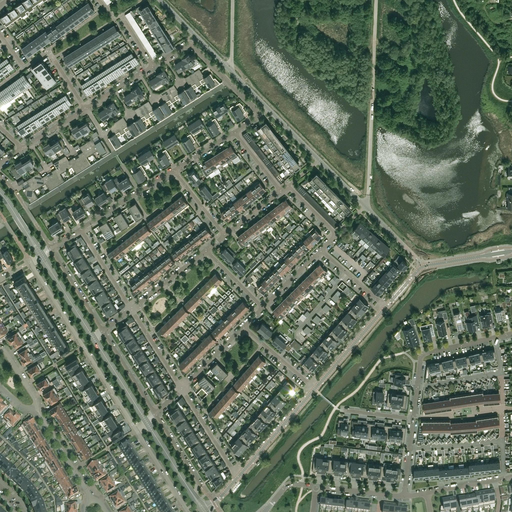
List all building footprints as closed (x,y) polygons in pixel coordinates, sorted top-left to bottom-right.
[(31,0),(23,0),(22,2),(28,11),(29,12),(31,11),(30,11),(34,9),(33,8),(33,7),(35,5),(31,0)] [(28,11),(22,2),(14,7),(21,16),(22,18),(23,17),(27,14),(26,13),(26,12),(28,11)] [(94,10),(91,6),(89,2),(84,6),(89,14),(94,10)] [(141,15),(150,9),(151,9),(148,4),(142,7),(141,5),(136,8),(141,15)] [(89,14),(84,6),(79,9),(85,17),(89,14)] [(21,16),(14,7),(7,12),(13,21),(21,16)] [(85,17),(79,9),(75,13),(80,20),(85,17)] [(153,14),(150,9),(141,15),(144,19),(153,14)] [(13,21),(7,12),(0,17),(0,18),(1,19),(6,27),(13,21)] [(80,20),(75,13),(70,16),(76,24),(80,20)] [(147,24),(156,18),(153,14),(144,19),(147,24)] [(76,24),(70,16),(65,19),(71,27),(76,24)] [(149,29),(159,23),(156,18),(147,24),(149,29)] [(71,27),(65,19),(61,23),(66,30),(71,27)] [(66,30),(61,23),(56,26),(62,34),(66,30)] [(152,33),(162,27),(159,23),(149,29),(152,33)] [(121,33),(118,29),(117,30),(117,29),(114,25),(109,28),(115,37),(121,33)] [(62,34),(56,26),(51,29),(57,37),(62,34)] [(155,38),(165,32),(162,27),(152,33),(155,38)] [(115,37),(109,28),(105,31),(110,40),(115,37)] [(57,37),(51,29),(47,33),(46,31),(52,41),(57,37)] [(52,41),(46,31),(41,34),(47,42),(51,39),(52,41)] [(110,40),(105,31),(100,34),(106,43),(110,40)] [(158,42),(167,36),(165,32),(155,38),(158,42)] [(47,42),(41,34),(36,38),(42,46),(47,42)] [(106,43),(100,34),(96,37),(101,45),(106,43)] [(161,47),(170,41),(167,36),(158,42),(161,47)] [(101,45),(96,37),(91,40),(97,48),(101,45)] [(42,46),(36,38),(32,41),(37,49),(42,46)] [(97,48),(91,40),(87,43),(92,51),(97,48)] [(37,49),(32,41),(27,45),(33,52),(37,49)] [(164,52),(173,46),(170,41),(161,47),(164,52)] [(92,51),(87,43),(82,45),(87,54),(92,51)] [(33,52),(27,45),(22,48),(28,56),(33,52)] [(87,54),(82,45),(77,48),(83,57),(87,54)] [(83,57),(77,48),(73,51),(78,60),(83,57)] [(78,60),(73,51),(68,54),(74,63),(78,60)] [(136,57),(135,56),(134,57),(132,53),(128,55),(134,65),(139,61),(136,57)] [(74,63),(68,54),(64,57),(69,66),(74,63)] [(200,63),(195,57),(192,59),(189,54),(182,58),(183,59),(187,66),(188,67),(191,65),(192,68),(200,63)] [(134,65),(128,55),(124,58),(130,68),(134,65)] [(12,66),(6,58),(2,61),(8,70),(13,67),(12,66)] [(130,68),(124,58),(119,61),(125,70),(130,68)] [(187,66),(183,59),(175,65),(179,71),(187,66)] [(0,67),(4,73),(8,70),(2,61),(0,62),(0,67)] [(36,73),(44,66),(44,65),(45,65),(41,61),(32,68),(36,73)] [(125,70),(119,61),(114,64),(120,73),(125,70)] [(120,73),(114,64),(109,67),(115,76),(120,73)] [(48,70),(45,66),(44,66),(36,73),(40,77),(48,70)] [(115,76),(109,67),(105,70),(111,79),(115,76)] [(43,82),(52,75),(49,70),(48,71),(48,70),(40,77),(43,82)] [(111,79),(105,70),(100,73),(106,82),(111,79)] [(169,79),(164,72),(164,70),(157,74),(158,75),(162,82),(163,83),(169,79)] [(106,82),(100,73),(95,76),(101,85),(106,82)] [(25,76),(24,74),(19,78),(27,88),(31,85),(32,85),(29,81),(27,79),(25,76)] [(220,83),(215,77),(213,78),(210,74),(200,80),(198,78),(196,79),(199,85),(206,81),(211,88),(208,90),(208,91),(222,82),(222,81),(220,83)] [(56,83),(55,81),(56,80),(52,75),(43,82),(47,87),(50,84),(52,86),(56,83)] [(162,82),(158,75),(149,81),(153,87),(162,82)] [(101,85),(95,76),(91,79),(97,88),(101,85)] [(27,88),(19,78),(15,81),(23,92),(27,88)] [(97,88),(91,79),(86,82),(92,91),(97,88)] [(198,97),(193,89),(199,85),(196,79),(193,81),(195,83),(185,90),(192,101),(201,95),(198,97)] [(23,92),(15,81),(11,84),(18,95),(23,92)] [(92,91),(86,82),(81,85),(87,94),(92,91)] [(18,95),(11,84),(6,87),(14,98),(18,95)] [(144,95),(139,88),(138,86),(132,90),(132,91),(136,98),(137,99),(144,95)] [(14,98),(6,87),(2,90),(9,101),(14,98)] [(9,101),(2,90),(0,91),(0,97),(5,104),(9,101)] [(183,107),(192,101),(185,90),(174,96),(173,94),(170,95),(174,101),(181,97),(185,104),(182,106),(183,107)] [(136,98),(132,91),(124,97),(128,103),(136,98)] [(71,103),(66,95),(61,98),(67,107),(69,106),(69,104),(70,104),(71,103)] [(172,113),(168,105),(174,101),(170,95),(168,97),(170,99),(159,106),(166,117),(175,111),(172,113)] [(67,107),(61,98),(56,101),(62,110),(67,107)] [(62,110),(56,101),(51,104),(57,113),(62,110)] [(118,111),(114,104),(113,102),(106,106),(107,108),(111,114),(112,115),(118,111)] [(246,112),(242,107),(243,106),(239,102),(234,106),(233,105),(230,107),(230,108),(232,110),(237,119),(244,115),(243,113),(246,112)] [(217,117),(228,109),(224,103),(213,110),(217,117)] [(57,113),(51,104),(46,107),(52,116),(57,113)] [(166,117),(159,106),(149,112),(147,110),(145,111),(149,117),(155,113),(160,121),(157,122),(157,123),(166,117)] [(52,116),(46,107),(42,110),(47,119),(52,116)] [(111,114),(107,108),(99,113),(103,119),(111,114)] [(47,119),(42,110),(37,113),(43,122),(47,119)] [(142,121),(149,117),(145,111),(143,113),(144,115),(134,122),(141,133),(150,127),(147,129),(142,121)] [(43,122),(37,113),(32,116),(38,125),(43,122)] [(38,125),(32,116),(27,119),(33,129),(38,125)] [(217,127),(220,125),(215,118),(212,120),(213,122),(207,126),(213,135),(219,131),(217,127)] [(33,129),(27,119),(22,122),(28,132),(33,129)] [(199,128),(204,125),(199,119),(188,126),(194,135),(201,130),(199,128)] [(88,129),(90,128),(89,126),(87,123),(85,123),(84,124),(83,123),(82,121),(77,125),(83,134),(88,130),(88,129)] [(28,132),(22,122),(17,125),(20,129),(17,130),(18,131),(22,135),(28,132)] [(132,139),(141,133),(134,122),(124,128),(122,126),(120,127),(123,133),(130,129),(135,137),(132,138),(132,139)] [(259,135),(269,127),(266,123),(259,127),(257,125),(253,127),(259,135)] [(83,134),(77,125),(72,128),(73,130),(74,131),(72,132),(71,133),(74,138),(77,136),(77,137),(83,134)] [(123,133),(120,127),(117,129),(119,131),(108,138),(115,149),(125,143),(122,145),(117,137),(123,133)] [(263,139),(273,131),(269,127),(259,135),(263,139)] [(266,143),(276,135),(273,131),(263,139),(266,143)] [(192,143),(195,141),(190,133),(190,134),(189,133),(187,134),(187,135),(189,138),(183,142),(188,150),(195,146),(192,143)] [(167,148),(179,141),(175,134),(163,141),(167,148)] [(269,148),(279,140),(276,135),(266,143),(269,148)] [(111,152),(104,141),(101,142),(100,141),(100,140),(95,143),(92,138),(86,142),(93,153),(98,150),(103,157),(111,152)] [(65,147),(64,144),(65,144),(61,139),(57,141),(56,142),(55,141),(54,139),(50,142),(56,151),(62,147),(63,148),(63,149),(65,147)] [(273,152),(283,144),(279,140),(269,148),(273,152)] [(56,151),(50,142),(43,146),(44,148),(45,149),(44,150),(43,150),(46,156),(49,154),(49,155),(56,151)] [(91,164),(87,157),(93,153),(86,142),(79,147),(83,151),(78,154),(78,155),(79,156),(77,158),(84,169),(91,164)] [(276,156),(286,148),(283,144),(273,152),(276,156)] [(238,156),(230,146),(225,148),(232,159),(238,156)] [(232,159),(225,148),(220,151),(227,162),(232,159)] [(279,160),(289,152),(286,148),(276,156),(279,160)] [(168,158),(170,157),(166,149),(163,151),(164,153),(158,157),(163,166),(170,162),(168,158)] [(147,161),(154,156),(150,150),(139,157),(144,166),(148,163),(147,161)] [(227,162),(220,151),(216,154),(223,165),(227,162)] [(283,165),(293,157),(289,152),(279,160),(283,165)] [(223,165),(216,154),(211,157),(218,168),(223,165)] [(84,169),(77,158),(75,159),(74,158),(73,157),(69,160),(66,155),(59,159),(66,170),(72,166),(77,174),(84,169)] [(31,165),(33,164),(32,162),(30,158),(29,159),(28,160),(27,159),(26,157),(20,161),(26,170),(31,166),(31,165)] [(218,168),(211,157),(207,160),(213,171),(218,168)] [(286,169),(296,161),(293,157),(283,165),(286,169)] [(65,181),(60,174),(66,170),(59,159),(53,163),(56,168),(51,171),(51,172),(52,171),(52,173),(50,174),(57,186),(65,181)] [(213,171),(207,160),(202,163),(209,174),(213,171)] [(26,170),(20,161),(15,164),(16,165),(17,167),(14,168),(18,174),(20,172),(21,173),(26,170)] [(291,172),(300,165),(296,161),(286,169),(288,168),(291,172)] [(139,182),(145,178),(143,174),(146,172),(141,165),(135,169),(136,171),(133,173),(139,182)] [(201,180),(193,170),(188,175),(195,184),(197,183),(198,185),(204,181),(202,179),(201,180)] [(57,186),(50,174),(48,176),(47,174),(42,177),(39,172),(33,176),(39,187),(45,183),(50,191),(57,186)] [(312,187),(321,178),(317,174),(312,178),(310,176),(304,181),(306,183),(309,181),(313,185),(311,187),(312,187)] [(22,183),(25,188),(26,190),(23,191),(31,202),(29,203),(30,204),(38,198),(34,191),(39,187),(33,176),(24,181),(22,183)] [(132,186),(127,177),(121,180),(122,181),(120,182),(117,177),(114,179),(117,185),(119,183),(123,188),(124,187),(125,186),(126,188),(127,189),(132,186)] [(117,187),(111,178),(105,181),(106,182),(101,185),(105,191),(108,188),(109,188),(110,189),(111,190),(117,187)] [(315,191),(325,182),(321,178),(312,187),(315,191)] [(265,190),(258,181),(253,184),(261,193),(265,190)] [(319,194),(328,185),(325,182),(315,191),(319,194)] [(261,193),(253,184),(249,187),(257,197),(261,193)] [(212,195),(205,185),(199,189),(207,199),(212,195)] [(323,198),(332,189),(328,185),(319,194),(323,198)] [(257,197),(249,187),(249,188),(250,189),(246,192),(252,200),(257,197)] [(327,202),(336,193),(332,189),(323,198),(327,202)] [(109,200),(104,191),(98,195),(99,196),(94,199),(97,204),(101,202),(102,201),(103,203),(104,204),(109,200)] [(94,201),(88,192),(82,196),(83,197),(78,200),(82,205),(85,203),(86,202),(87,203),(88,205),(94,201)] [(252,200),(246,192),(242,196),(248,203),(252,200)] [(331,206),(340,197),(336,193),(327,202),(331,206)] [(188,204),(182,196),(181,195),(181,196),(177,199),(183,206),(184,208),(188,204)] [(248,203),(242,196),(238,199),(237,197),(236,197),(244,207),(248,203)] [(244,207),(236,197),(232,201),(239,210),(244,207)] [(336,208),(343,201),(340,197),(331,206),(334,210),(336,208)] [(183,206),(177,199),(173,202),(178,209),(178,210),(180,211),(184,208),(183,206)] [(292,206),(285,199),(280,203),(288,213),(293,208),(292,206)] [(239,210),(232,201),(233,202),(229,206),(235,213),(239,210)] [(340,212),(347,204),(343,201),(336,208),(340,212)] [(140,209),(135,202),(128,207),(132,214),(140,209)] [(178,209),(173,202),(169,206),(174,213),(176,214),(180,211),(178,210),(178,209)] [(288,213),(280,203),(276,206),(283,215),(284,215),(284,216),(288,213)] [(347,213),(351,208),(347,204),(340,212),(344,216),(345,217),(345,218),(349,214),(348,214),(347,213)] [(86,215),(85,212),(81,206),(75,210),(76,210),(74,211),(71,206),(68,208),(72,215),(74,214),(76,217),(78,217),(78,216),(79,216),(80,217),(81,218),(86,215)] [(174,213),(169,206),(164,209),(170,216),(171,218),(176,214),(174,213)] [(235,213),(229,206),(225,209),(231,217),(235,213)] [(283,215),(276,206),(272,209),(279,219),(283,215)] [(71,216),(65,207),(59,211),(60,211),(55,214),(59,220),(62,218),(62,217),(63,217),(64,218),(65,219),(71,216)] [(144,215),(140,209),(132,214),(136,220),(144,215)] [(170,216),(164,209),(160,213),(166,220),(170,216)] [(231,217),(225,209),(220,212),(227,220),(231,217)] [(279,219),(272,209),(268,213),(275,222),(274,220),(278,217),(279,219)] [(125,218),(123,214),(121,211),(113,216),(117,223),(125,218)] [(166,220),(160,213),(156,216),(163,224),(167,221),(166,220)] [(275,222),(268,213),(263,216),(271,225),(275,222)] [(163,224),(156,216),(152,219),(158,228),(163,224)] [(263,216),(259,219),(265,227),(267,229),(271,226),(270,226),(271,225),(263,216)] [(129,225),(128,222),(125,218),(117,223),(122,229),(129,225)] [(158,228),(152,219),(147,223),(154,231),(158,228)] [(265,227),(259,219),(255,223),(261,231),(265,227)] [(111,227),(108,223),(107,220),(99,225),(103,232),(111,227)] [(63,229),(58,221),(52,224),(53,225),(48,228),(51,233),(56,230),(58,233),(63,229)] [(352,231),(357,235),(365,226),(360,222),(352,231)] [(262,232),(261,231),(255,223),(251,226),(257,234),(258,236),(260,238),(261,236),(260,235),(262,232)] [(151,231),(145,224),(141,228),(147,235),(151,231)] [(211,233),(204,225),(200,228),(201,229),(201,230),(207,237),(211,233),(211,234),(211,233)] [(257,234),(251,226),(246,230),(252,237),(254,239),(258,236),(257,234)] [(361,238),(369,230),(365,226),(357,235),(361,238)] [(115,234),(113,231),(111,227),(103,232),(107,239),(115,234)] [(147,235),(141,228),(137,231),(143,240),(148,236),(147,235)] [(207,237),(201,230),(201,229),(200,228),(195,231),(197,233),(202,240),(207,237)] [(321,235),(315,229),(311,233),(317,239),(321,235)] [(252,237),(246,230),(242,233),(248,241),(252,237)] [(365,242),(373,234),(369,230),(361,238),(365,242)] [(143,240),(137,231),(132,234),(139,243),(143,240)] [(197,233),(193,236),(198,243),(202,240),(197,233)] [(250,242),(248,241),(242,233),(238,236),(245,246),(250,242)] [(317,239),(311,233),(307,237),(313,243),(317,239)] [(135,246),(139,243),(132,234),(128,238),(134,245),(135,246)] [(369,246),(377,237),(373,234),(365,242),(369,246)] [(198,243),(193,236),(188,240),(194,247),(198,243)] [(313,243),(307,237),(303,240),(302,239),(310,247),(313,243)] [(374,249),(381,241),(377,237),(369,246),(374,249)] [(134,245),(128,238),(124,241),(129,248),(131,250),(135,246),(134,245)] [(310,247),(302,239),(298,243),(306,251),(310,247)] [(194,247),(188,240),(184,243),(190,250),(194,247)] [(78,248),(75,243),(74,241),(70,243),(71,245),(66,248),(67,249),(66,250),(69,254),(78,248)] [(129,248),(124,241),(120,244),(125,251),(129,248)] [(378,253),(385,244),(381,241),(374,249),(378,253)] [(190,250),(184,243),(180,246),(185,253),(190,250)] [(306,251),(298,243),(299,245),(296,248),(302,255),(306,251)] [(125,251),(120,244),(115,248),(121,255),(121,254),(122,256),(127,253),(125,251)] [(385,244),(378,253),(382,256),(389,248),(385,244)] [(185,253),(180,246),(179,245),(174,248),(176,250),(181,257),(185,253)] [(82,254),(78,248),(69,254),(72,259),(73,258),(73,259),(82,254)] [(121,255),(115,248),(108,254),(107,253),(107,254),(110,257),(114,254),(118,260),(122,256),(121,254),(121,255)] [(233,251),(230,253),(225,248),(223,250),(222,249),(219,252),(229,261),(236,255),(233,251)] [(302,255),(296,248),(292,252),(290,250),(290,251),(298,258),(302,255)] [(13,260),(7,250),(4,252),(3,250),(1,252),(0,251),(0,256),(1,258),(4,256),(8,263),(13,260)] [(176,250),(171,253),(177,260),(181,257),(176,250)] [(298,258),(290,251),(286,254),(294,262),(298,258)] [(175,262),(169,255),(168,253),(163,256),(170,265),(175,262)] [(76,266),(85,260),(82,254),(73,259),(74,260),(73,261),(76,266)] [(294,262),(286,254),(286,255),(288,256),(284,260),(290,266),(294,262)] [(170,265),(163,256),(159,259),(166,268),(170,265)] [(393,263),(400,269),(401,269),(402,269),(407,263),(398,256),(394,260),(398,264),(396,266),(393,263)] [(166,268),(159,259),(155,263),(156,265),(162,272),(166,268)] [(89,265),(85,260),(76,266),(79,270),(80,270),(80,271),(89,265)] [(246,269),(237,260),(232,265),(241,274),(246,269)] [(251,268),(257,262),(256,263),(254,261),(255,260),(249,266),(251,268)] [(290,266),(284,260),(280,263),(286,270),(290,266)] [(391,262),(388,266),(390,268),(396,273),(400,269),(393,263),(391,262)] [(286,270),(280,263),(276,267),(283,274),(286,270)] [(124,267),(119,271),(120,274),(126,269),(130,266),(128,264),(124,267)] [(327,271),(319,264),(315,268),(323,276),(327,271)] [(83,277),(93,271),(89,265),(80,271),(81,272),(80,272),(83,277)] [(156,265),(152,268),(158,275),(162,272),(156,265)] [(158,275),(152,268),(151,266),(147,270),(148,272),(148,271),(153,278),(158,275)] [(390,268),(388,266),(384,270),(393,278),(396,273),(390,268)] [(283,274),(276,267),(272,271),(279,278),(283,274)] [(323,276),(315,268),(311,272),(319,280),(323,276)] [(384,270),(381,274),(389,282),(393,278),(384,270)] [(96,276),(93,271),(83,277),(86,281),(87,281),(88,282),(96,276)] [(153,278),(148,271),(148,272),(144,275),(149,282),(153,278)] [(279,278),(272,271),(269,275),(267,273),(275,281),(279,278)] [(319,280),(311,272),(307,276),(315,284),(319,280)] [(222,280),(216,274),(215,273),(212,277),(218,283),(222,280)] [(275,281),(267,273),(263,277),(271,285),(275,281)] [(381,274),(377,278),(386,286),(389,282),(381,274)] [(15,287),(26,280),(23,275),(21,277),(21,276),(18,278),(18,279),(13,282),(16,286),(15,287)] [(149,282),(144,275),(139,278),(145,285),(149,282)] [(90,288),(100,282),(96,276),(88,282),(88,283),(87,283),(90,288)] [(315,284),(307,276),(304,280),(313,289),(311,287),(315,284)] [(218,283),(212,277),(208,281),(214,287),(218,283)] [(271,285),(263,277),(265,279),(261,283),(267,289),(271,285)] [(145,285),(139,278),(135,281),(141,289),(145,285)] [(374,282),(382,290),(386,286),(377,278),(374,282)] [(18,292),(29,285),(26,281),(26,280),(15,287),(18,292)] [(141,289),(135,281),(134,280),(130,283),(134,289),(131,291),(133,294),(133,295),(134,295),(133,294),(141,289)] [(313,289),(304,280),(300,283),(309,293),(313,289)] [(214,287),(208,281),(204,285),(210,291),(214,287)] [(103,287),(100,282),(90,288),(93,292),(94,292),(95,293),(103,287)] [(378,294),(382,290),(374,282),(370,287),(378,294)] [(267,289),(261,283),(257,287),(263,293),(267,289)] [(309,293),(300,283),(296,287),(305,296),(309,293)] [(21,296),(32,289),(29,285),(18,292),(21,296)] [(210,291),(204,285),(200,289),(206,295),(210,291)] [(97,299),(107,293),(103,287),(95,293),(95,294),(94,294),(97,299)] [(305,296),(296,287),(292,291),(300,299),(303,295),(305,297),(305,296)] [(24,301),(35,294),(32,289),(21,296),(24,301)] [(206,295),(200,289),(196,292),(202,299),(206,295)] [(300,299),(292,291),(288,295),(296,303),(300,299)] [(202,299),(196,292),(192,296),(199,303),(202,299)] [(110,299),(107,293),(97,299),(100,304),(101,303),(102,304),(110,299)] [(27,305),(38,299),(35,294),(24,301),(27,305)] [(296,303),(288,295),(284,299),(293,308),(294,308),(292,306),(296,303)] [(199,303),(192,296),(188,300),(195,306),(199,303)] [(368,306),(358,297),(353,303),(363,312),(368,306)] [(30,310),(41,303),(38,299),(27,305),(30,310)] [(104,310),(114,304),(110,299),(102,304),(102,305),(101,306),(104,310)] [(293,308),(284,299),(281,302),(290,312),(293,308)] [(195,306),(188,300),(185,304),(191,310),(195,306)] [(249,307),(243,301),(239,305),(245,311),(249,307),(249,308),(249,307)] [(290,312),(281,302),(277,306),(286,315),(285,314),(288,310),(289,312),(290,312)] [(33,314),(43,308),(41,303),(30,310),(33,314)] [(115,314),(120,309),(125,306),(123,303),(118,307),(116,308),(114,304),(104,310),(107,315),(108,314),(109,315),(114,312),(115,314)] [(363,312),(353,303),(348,308),(357,316),(358,314),(360,315),(363,312)] [(245,311),(239,305),(235,308),(241,315),(245,311)] [(189,312),(183,306),(179,310),(185,316),(189,312)] [(286,315),(277,306),(273,310),(282,319),(286,315)] [(36,319),(46,312),(43,308),(33,314),(36,319)] [(241,315),(235,308),(231,312),(237,319),(241,315)] [(357,316),(348,308),(349,310),(345,315),(354,323),(357,319),(355,318),(357,316)] [(503,309),(495,311),(497,321),(503,320),(502,315),(505,314),(503,309)] [(185,316),(179,310),(175,313),(181,320),(185,316)] [(469,311),(465,312),(466,317),(467,321),(466,321),(467,322),(466,322),(467,329),(468,329),(468,330),(476,328),(475,324),(475,323),(478,322),(478,323),(476,315),(470,316),(470,315),(469,311)] [(39,324),(49,317),(46,312),(36,319),(39,324)] [(237,319),(231,312),(227,316),(234,322),(237,319)] [(454,313),(458,331),(463,329),(460,312),(454,313)] [(480,321),(481,327),(490,325),(489,322),(493,321),(491,312),(487,313),(487,314),(484,314),(483,314),(483,315),(480,315),(481,320),(480,321)] [(181,320),(175,313),(171,317),(177,324),(181,320)] [(281,319),(275,313),(273,315),(278,321),(279,321),(278,320),(280,318),(281,319)] [(354,323),(345,315),(340,320),(347,327),(349,325),(350,326),(354,323)] [(234,322),(227,316),(223,320),(230,326),(234,322)] [(42,328),(52,321),(49,317),(39,324),(42,328)] [(177,324),(171,317),(167,321),(174,327),(177,324)] [(230,326),(223,320),(220,324),(226,330),(230,326)] [(347,327),(340,320),(335,326),(344,333),(347,330),(346,328),(347,327)] [(44,333),(55,326),(52,321),(42,328),(44,333)] [(174,327),(167,321),(163,325),(170,331),(174,327)] [(447,333),(444,321),(436,323),(439,335),(447,333)] [(130,329),(126,324),(125,322),(122,324),(123,326),(117,329),(118,330),(117,331),(120,335),(130,329)] [(271,331),(262,323),(258,328),(267,336),(271,331)] [(428,339),(428,340),(432,339),(431,336),(430,331),(433,330),(432,323),(424,325),(425,328),(422,329),(424,339),(428,339)] [(226,330),(220,324),(216,328),(222,334),(226,330)] [(170,331),(163,325),(157,331),(156,331),(157,332),(159,335),(162,332),(166,335),(170,331)] [(49,336),(58,331),(55,326),(44,333),(45,333),(46,332),(49,336)] [(344,333),(335,326),(330,331),(338,338),(339,336),(341,337),(344,333)] [(418,341),(413,327),(406,330),(407,331),(406,331),(406,333),(407,332),(407,334),(405,335),(408,344),(411,343),(412,344),(418,341)] [(222,334),(216,328),(212,331),(218,338),(222,334)] [(133,335),(130,329),(120,335),(123,340),(124,339),(125,340),(133,335)] [(11,343),(22,336),(19,331),(7,338),(8,339),(7,339),(9,343),(10,342),(11,343)] [(61,335),(58,331),(49,336),(47,337),(50,342),(61,335)] [(338,338),(330,331),(326,337),(335,344),(338,341),(336,339),(338,338)] [(216,340),(210,333),(206,337),(212,343),(216,340)] [(280,334),(278,337),(277,336),(272,341),(281,349),(286,344),(285,343),(287,340),(280,334)] [(53,346),(64,340),(61,335),(50,342),(53,346)] [(127,347),(137,341),(133,335),(125,340),(125,341),(124,342),(127,347)] [(14,347),(23,342),(20,337),(22,336),(11,343),(14,347)] [(212,343),(206,337),(202,341),(208,347),(212,343)] [(335,344),(326,337),(321,342),(328,348),(330,347),(331,348),(335,344)] [(56,351),(67,344),(66,344),(64,340),(53,346),(53,347),(55,346),(58,350),(56,351)] [(140,346),(137,341),(127,347),(130,351),(131,351),(132,352),(140,346)] [(208,347),(202,341),(198,345),(205,351),(208,347)] [(328,348),(321,342),(316,348),(325,355),(328,352),(327,350),(328,348)] [(21,359),(32,352),(29,347),(30,346),(28,343),(23,346),(24,349),(18,353),(21,358),(20,359),(21,359)] [(69,350),(70,349),(67,344),(56,351),(58,354),(59,356),(65,352),(66,352),(69,350)] [(205,351),(198,345),(194,349),(201,355),(205,351)] [(134,358),(144,352),(140,346),(132,352),(132,353),(131,353),(134,358)] [(325,355),(316,348),(311,353),(319,359),(320,358),(322,359),(325,355)] [(201,355),(194,349),(191,352),(197,359),(201,355)] [(494,349),(493,350),(493,349),(487,350),(490,360),(497,359),(494,349)] [(490,360),(487,350),(482,352),(481,353),(483,362),(490,360)] [(33,358),(35,357),(32,352),(21,359),(20,360),(23,364),(23,363),(24,364),(33,358)] [(147,357),(144,352),(134,358),(137,362),(138,362),(139,363),(147,357)] [(197,359),(191,352),(187,356),(193,363),(197,359)] [(479,352),(474,354),(476,363),(476,364),(483,363),(483,362),(481,353),(479,353),(479,352)] [(319,359),(311,353),(307,358),(316,366),(319,362),(317,361),(319,359)] [(476,363),(474,354),(469,355),(467,356),(469,365),(470,365),(476,364),(476,363)] [(266,361),(258,355),(259,355),(255,359),(262,365),(266,361)] [(466,355),(460,357),(463,367),(462,367),(463,367),(470,366),(470,365),(469,365),(467,356),(466,356),(466,355)] [(193,363),(187,356),(183,360),(189,366),(193,363)] [(141,369),(151,363),(147,357),(139,363),(139,364),(138,364),(141,369)] [(463,367),(460,357),(455,358),(454,359),(456,368),(462,367),(463,367)] [(74,367),(79,364),(78,363),(79,362),(78,362),(79,361),(77,358),(76,359),(76,358),(64,365),(69,373),(75,369),(74,367)] [(316,366),(307,358),(302,364),(309,370),(311,368),(313,370),(316,366)] [(456,368),(454,359),(452,359),(452,358),(447,360),(449,370),(456,368)] [(262,365),(255,359),(252,363),(258,369),(262,365)] [(189,366),(183,360),(179,364),(182,367),(181,369),(183,373),(189,366)] [(450,370),(449,370),(447,360),(442,361),(440,362),(443,372),(449,370),(450,370)] [(439,361),(433,363),(435,371),(435,372),(436,373),(443,372),(440,362),(439,362),(439,361)] [(216,374),(223,368),(217,362),(210,368),(216,374)] [(39,370),(42,369),(38,363),(28,370),(29,372),(28,372),(30,375),(31,375),(36,372),(37,373),(40,371),(39,370)] [(154,368),(151,363),(141,369),(144,373),(145,373),(146,374),(154,368)] [(258,369),(252,363),(248,367),(255,373),(258,369)] [(430,372),(430,373),(435,372),(435,371),(433,363),(428,364),(427,365),(427,367),(426,367),(425,379),(429,378),(429,372),(430,372)] [(255,373),(248,367),(244,372),(251,377),(255,373)] [(148,380),(158,374),(154,368),(146,374),(146,375),(145,375),(148,380)] [(221,380),(228,373),(223,368),(216,374),(221,380)] [(74,380),(85,374),(84,372),(85,372),(83,369),(83,370),(82,369),(77,372),(75,369),(69,373),(71,376),(74,380)] [(251,377),(244,372),(241,376),(248,382),(251,377)] [(408,380),(409,374),(394,373),(393,383),(404,384),(405,379),(408,380)] [(83,382),(88,379),(88,378),(88,377),(87,374),(86,375),(85,374),(74,380),(77,385),(77,386),(79,388),(85,384),(83,382)] [(161,380),(158,374),(148,380),(151,385),(152,384),(153,385),(161,380)] [(210,380),(206,377),(204,375),(198,381),(203,387),(210,380)] [(248,382),(241,376),(237,380),(244,386),(248,382)] [(40,389),(50,382),(47,377),(44,378),(41,380),(36,384),(37,384),(36,385),(38,388),(39,387),(40,389)] [(155,391),(165,385),(161,380),(153,385),(153,386),(152,387),(155,391)] [(215,386),(213,384),(210,380),(203,387),(209,392),(215,386)] [(244,386),(237,380),(234,384),(240,390),(244,386)] [(295,386),(288,380),(283,386),(292,393),(295,390),(293,388),(295,386)] [(84,395),(95,389),(94,387),(95,387),(93,384),(92,385),(91,384),(86,387),(85,384),(79,388),(80,391),(81,391),(84,395)] [(169,392),(165,385),(155,391),(158,396),(159,395),(160,396),(165,393),(166,395),(169,392)] [(239,392),(232,386),(228,390),(235,396),(239,392)] [(292,393),(283,386),(278,391),(285,397),(287,396),(289,397),(292,393)] [(46,399),(58,392),(54,387),(43,394),(44,395),(43,396),(45,399),(46,399)] [(93,397),(98,394),(97,393),(98,392),(96,389),(95,390),(95,389),(84,395),(87,400),(86,401),(88,403),(94,399),(93,397)] [(235,396),(228,390),(225,394),(232,400),(235,396)] [(285,397),(278,391),(274,396),(272,395),(282,404),(285,401),(284,399),(285,397)] [(382,401),(383,392),(373,391),(372,404),(377,405),(377,401),(382,401)] [(50,404),(59,398),(56,393),(58,392),(46,399),(47,399),(50,404)] [(388,392),(386,406),(391,406),(392,403),(396,403),(397,393),(388,392)] [(405,408),(407,395),(397,393),(396,403),(401,404),(400,407),(405,408)] [(232,400),(225,394),(221,398),(228,404),(232,400)] [(282,404),(272,395),(267,401),(276,408),(277,407),(279,408),(282,404)] [(186,402),(182,396),(178,401),(181,405),(186,402)] [(228,404),(221,398),(218,402),(224,408),(228,404)] [(95,410),(104,404),(103,403),(104,402),(102,399),(102,400),(101,399),(96,402),(94,399),(88,403),(90,406),(92,405),(95,410)] [(276,408),(267,401),(269,402),(264,408),(273,415),(276,412),(274,410),(276,408)] [(224,408),(218,402),(214,406),(221,412),(224,408)] [(53,414),(62,408),(59,403),(50,409),(53,414)] [(181,411),(178,406),(176,403),(173,406),(174,408),(169,411),(170,412),(169,413),(172,417),(181,411)] [(102,412),(107,409),(107,408),(108,407),(106,404),(105,405),(104,404),(95,410),(98,415),(96,416),(98,418),(104,415),(102,412)] [(221,412),(214,406),(208,413),(209,414),(210,417),(213,413),(217,416),(221,412)] [(56,418),(65,412),(62,408),(53,414),(54,414),(56,418)] [(273,415),(264,408),(259,413),(266,419),(268,417),(270,419),(273,415)] [(7,424),(16,415),(16,414),(15,415),(11,411),(6,417),(4,415),(1,417),(0,418),(7,424)] [(185,417),(181,411),(172,417),(175,422),(176,421),(176,422),(185,417)] [(59,422),(68,417),(65,412),(56,418),(59,422)] [(266,419),(259,413),(254,418),(263,426),(267,423),(265,421),(266,419)] [(11,428),(21,419),(20,418),(20,417),(17,414),(17,415),(16,415),(7,424),(11,428)] [(104,425),(114,419),(113,418),(114,417),(112,414),(111,415),(110,414),(105,417),(104,415),(98,418),(99,421),(101,420),(104,425)] [(62,427),(71,421),(68,417),(59,422),(62,427)] [(179,428),(188,422),(185,417),(176,422),(177,423),(176,424),(179,428)] [(263,426),(254,418),(250,424),(257,430),(259,428),(260,430),(263,426)] [(112,427),(117,424),(116,423),(117,422),(115,419),(114,420),(114,419),(104,425),(107,430),(105,431),(107,434),(113,430),(112,427)] [(346,435),(348,424),(343,423),(344,420),(338,419),(337,434),(346,435)] [(24,431),(35,424),(32,420),(27,423),(26,422),(23,424),(24,425),(21,427),(24,431)] [(65,432),(74,426),(71,421),(62,427),(65,432)] [(360,436),(362,425),(357,425),(358,421),(353,421),(351,435),(360,436)] [(192,428),(188,422),(179,428),(182,433),(183,432),(183,433),(192,428)] [(369,438),(371,423),(367,422),(366,426),(362,425),(360,436),(360,437),(369,438)] [(378,439),(379,427),(375,427),(375,423),(371,423),(369,438),(378,439)] [(27,436),(37,429),(35,425),(35,424),(24,431),(27,436)] [(257,430),(250,424),(245,429),(254,437),(257,433),(255,432),(257,430)] [(79,432),(81,434),(90,428),(88,425),(79,432)] [(386,440),(388,425),(384,425),(383,428),(379,427),(378,439),(386,440)] [(395,441),(396,430),(392,429),(392,426),(388,425),(386,440),(395,441)] [(68,436),(77,431),(74,426),(65,432),(68,436)] [(404,442),(406,427),(401,427),(401,430),(396,430),(395,441),(404,442)] [(186,440),(195,434),(192,428),(183,433),(184,434),(183,435),(186,440)] [(30,441),(40,434),(37,429),(27,436),(30,441)] [(113,441),(124,434),(123,433),(124,432),(122,430),(121,429),(121,430),(120,429),(115,432),(113,430),(107,434),(109,436),(113,441)] [(254,437),(245,429),(240,435),(247,441),(249,439),(251,441),(254,437)] [(71,441),(80,435),(77,431),(68,436),(71,441)] [(34,444),(43,438),(40,434),(30,441),(32,440),(34,444)] [(199,439),(195,434),(186,440),(189,444),(190,444),(191,445),(199,439)] [(74,445),(83,440),(80,435),(71,441),(74,445)] [(247,441),(240,435),(236,440),(244,448),(248,444),(246,443),(247,441)] [(37,449),(46,443),(43,438),(34,444),(37,449)] [(193,451),(203,445),(199,439),(191,445),(191,446),(190,446),(193,451)] [(77,450),(86,444),(83,440),(74,445),(77,450)] [(244,448),(236,440),(231,446),(240,454),(244,448)] [(132,447),(129,442),(127,443),(127,442),(124,444),(124,445),(120,448),(122,452),(132,447)] [(40,453),(49,448),(46,443),(37,449),(40,453)] [(80,455),(89,449),(86,444),(77,450),(80,455)] [(206,450),(203,445),(193,451),(196,455),(197,455),(198,456),(206,450)] [(125,457),(134,451),(132,447),(122,452),(125,457)] [(43,458),(52,452),(49,448),(40,453),(43,458)] [(91,454),(92,454),(89,449),(80,455),(83,459),(87,456),(88,457),(91,455),(91,454)] [(200,462),(210,456),(206,450),(198,456),(198,457),(197,457),(200,462)] [(128,461),(137,456),(134,451),(125,457),(128,461)] [(44,463),(55,457),(52,452),(43,458),(46,462),(44,463)] [(131,466),(140,460),(137,456),(128,461),(131,466)] [(213,462),(210,456),(200,462),(203,466),(204,466),(205,467),(213,462)] [(47,468),(58,461),(55,457),(44,463),(47,468)] [(322,468),(323,458),(314,457),(312,470),(317,471),(317,467),(322,468)] [(330,472),(331,459),(323,458),(322,468),(326,468),(325,472),(330,472)] [(0,469),(1,471),(8,464),(5,460),(6,459),(0,464),(0,469)] [(339,470),(340,460),(331,459),(330,472),(334,473),(334,469),(339,470)] [(134,471),(143,465),(140,460),(131,466),(134,471)] [(347,475),(349,461),(340,460),(339,470),(343,470),(343,474),(347,475)] [(366,463),(366,462),(357,460),(357,462),(356,472),(360,473),(360,476),(364,477),(366,463)] [(50,473),(60,466),(58,461),(47,468),(50,473)] [(357,462),(349,461),(347,475),(351,475),(352,472),(356,472),(357,462)] [(100,467),(97,462),(96,463),(95,462),(92,464),(93,465),(88,468),(91,472),(100,467)] [(207,473),(217,467),(213,462),(205,467),(205,468),(204,469),(207,473)] [(373,474),(375,464),(366,463),(364,477),(368,477),(369,474),(373,474)] [(5,475),(12,467),(8,464),(1,471),(5,475)] [(382,479),(383,465),(375,464),(373,474),(378,475),(377,478),(382,479)] [(137,475),(146,470),(143,465),(134,471),(137,475)] [(392,466),(383,465),(382,479),(386,479),(386,476),(391,476),(392,466)] [(399,481),(401,466),(392,465),(392,466),(391,476),(395,477),(395,480),(399,481)] [(53,477),(63,471),(60,466),(50,473),(53,477)] [(9,479),(16,471),(12,467),(5,475),(8,479),(9,479)] [(93,477),(103,471),(100,467),(91,472),(94,477),(93,477)] [(220,473),(217,467),(207,473),(210,478),(211,477),(212,478),(220,473)] [(140,480),(149,474),(146,470),(137,475),(140,480)] [(13,482),(21,473),(20,475),(16,471),(9,479),(10,478),(11,480),(13,482)] [(57,481),(66,475),(63,471),(53,477),(55,476),(57,481)] [(96,482),(106,476),(103,471),(93,477),(95,480),(96,482)] [(18,485),(25,477),(21,473),(13,482),(17,486),(18,485)] [(217,486),(224,478),(220,473),(212,478),(212,479),(211,480),(214,484),(215,484),(217,486)] [(143,484),(152,479),(149,474),(140,480),(143,484)] [(59,486),(69,480),(66,475),(57,481),(60,485),(58,486),(59,486)] [(21,489),(29,481),(25,477),(18,485),(17,486),(19,488),(21,489)] [(103,489),(113,483),(114,482),(110,477),(100,483),(101,485),(100,485),(103,489)] [(146,489),(155,483),(152,479),(143,484),(146,489)] [(62,491),(72,484),(69,480),(59,486),(62,491)] [(25,493),(32,486),(28,482),(29,481),(21,489),(24,492),(25,493)] [(107,494),(115,489),(114,487),(115,487),(113,483),(103,489),(105,493),(106,492),(107,494)] [(149,494),(157,488),(155,483),(146,489),(149,494)] [(66,494),(76,488),(75,489),(72,484),(62,491),(63,490),(66,494)] [(29,498),(37,493),(32,486),(25,493),(26,495),(29,498)] [(79,493),(77,491),(76,488),(66,494),(69,499),(70,499),(71,499),(74,497),(73,497),(78,493),(79,493)] [(151,498),(160,493),(157,488),(149,494),(151,498)] [(493,492),(487,493),(489,506),(495,505),(493,492)] [(31,504),(41,499),(37,493),(29,498),(31,501),(32,503),(31,503),(31,504)] [(154,503),(163,497),(160,493),(151,498),(154,503)] [(489,506),(487,493),(481,494),(484,507),(489,506)] [(112,505),(124,497),(122,498),(120,494),(119,495),(118,494),(110,499),(111,500),(110,500),(112,505)] [(138,499),(135,494),(133,495),(132,498),(133,498),(127,502),(129,504),(137,499),(138,499)] [(484,507),(481,494),(476,495),(476,496),(478,508),(484,507)] [(476,496),(470,497),(473,509),(472,509),(473,510),(479,509),(478,508),(476,496)] [(117,509),(127,503),(124,498),(124,497),(112,505),(115,508),(116,508),(117,509)] [(157,507),(166,502),(163,497),(154,503),(157,507)] [(467,510),(465,498),(459,499),(461,511),(467,511),(467,510)] [(34,509),(45,503),(43,504),(41,499),(31,504),(33,508),(34,509)] [(459,511),(458,502),(455,503),(454,499),(448,500),(450,511),(455,511),(457,511),(456,511),(459,511)] [(450,511),(448,500),(443,501),(444,507),(440,507),(439,511),(441,511),(450,511)] [(160,511),(169,506),(166,502),(157,507),(160,511)] [(43,511),(47,511),(45,503),(34,509),(35,508),(36,510),(35,510),(35,511),(43,511)]
